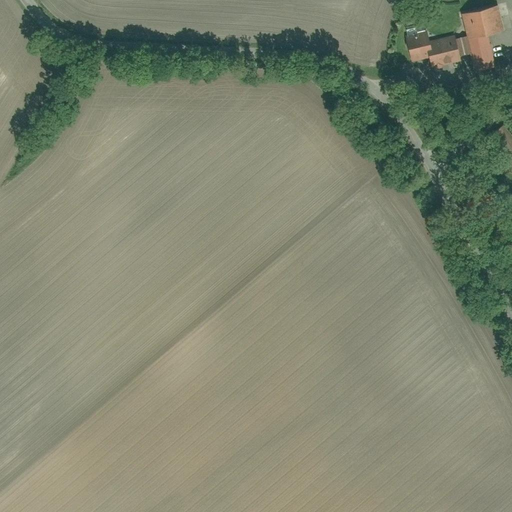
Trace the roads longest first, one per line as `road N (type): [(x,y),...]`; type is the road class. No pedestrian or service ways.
road 1 (unclassified): [(430,167),(389,104),(359,78),(312,59),(84,42),(58,34),(27,0)]
road 2 (unclassified): [(511,314),(430,167)]
